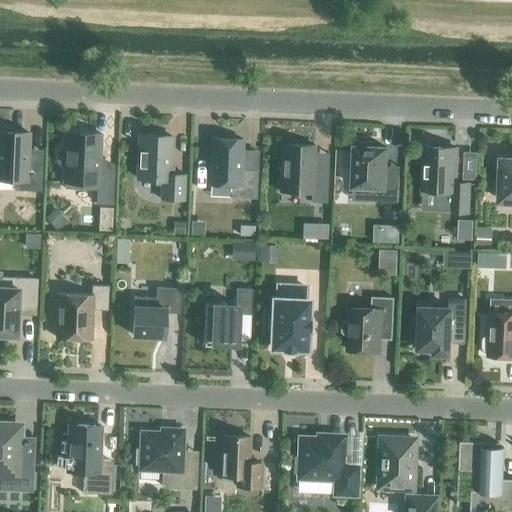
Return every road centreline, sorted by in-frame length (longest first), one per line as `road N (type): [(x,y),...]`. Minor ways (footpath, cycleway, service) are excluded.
road 1 (residential): [(0,90),(511,111)]
road 2 (residential): [(0,388),(511,406)]
